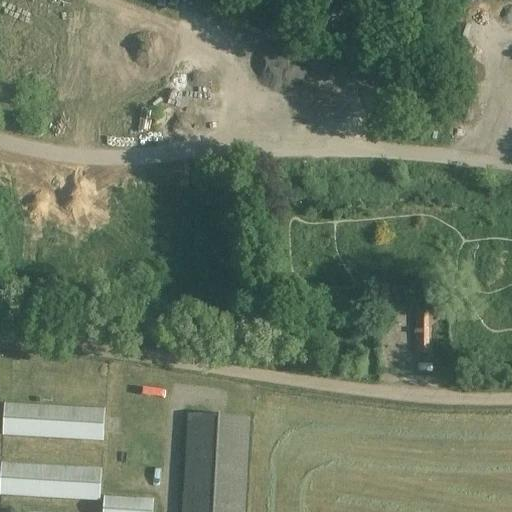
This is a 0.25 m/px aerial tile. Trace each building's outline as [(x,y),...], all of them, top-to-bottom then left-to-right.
[(428,312),(415,312),(416,353),(429,353),(428,312)] [(5,405),(3,437),(104,443),(106,411),(5,405)] [(188,416),(182,511),(245,511),(251,419),(188,416)] [(2,466),(0,497),(100,502),(102,471),(2,466)] [(105,500),(104,511),(153,511),(154,503),(105,500)]
